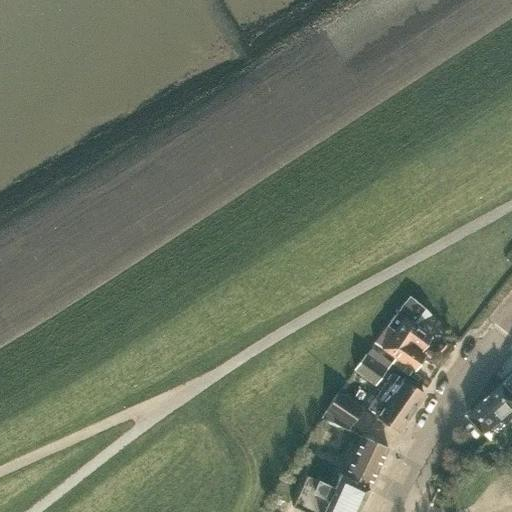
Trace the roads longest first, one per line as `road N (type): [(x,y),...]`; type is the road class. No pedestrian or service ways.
road 1 (tertiary): [(386,511),(430,423),(511,319)]
road 2 (unclassified): [(30,511),(187,391)]
